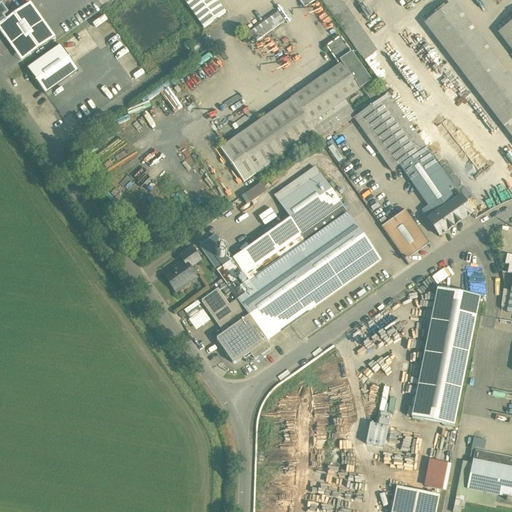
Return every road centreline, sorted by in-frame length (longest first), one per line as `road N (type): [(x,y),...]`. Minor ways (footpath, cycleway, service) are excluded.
road 1 (unclassified): [(229,405),(0,80)]
road 2 (residential): [(229,405),(473,233)]
